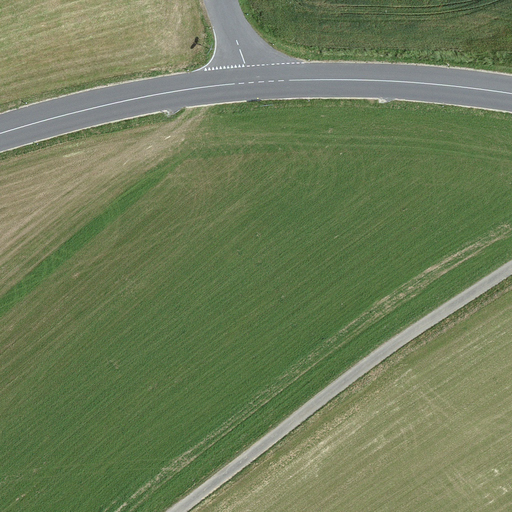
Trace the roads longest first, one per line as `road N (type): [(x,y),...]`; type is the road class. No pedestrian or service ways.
road 1 (tertiary): [(249,82),(367,79),(511,93)]
road 2 (tertiary): [(0,133),(133,98),(249,82)]
